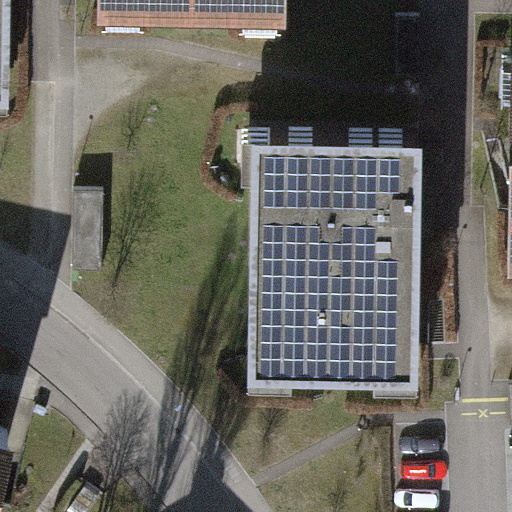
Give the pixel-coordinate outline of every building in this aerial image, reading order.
[(0,0),(0,92),(15,93),(14,0),(0,0)] [(397,74),(423,74),(422,10),(397,10),(397,74)] [(256,158),(255,371),(294,372),(294,357),(377,357),(377,372),(426,372),(428,115),(249,114),(249,158),(256,158)] [(78,266),(106,266),(106,184),(79,184),(78,266)] [(0,462),(15,401),(0,397),(0,462)]
